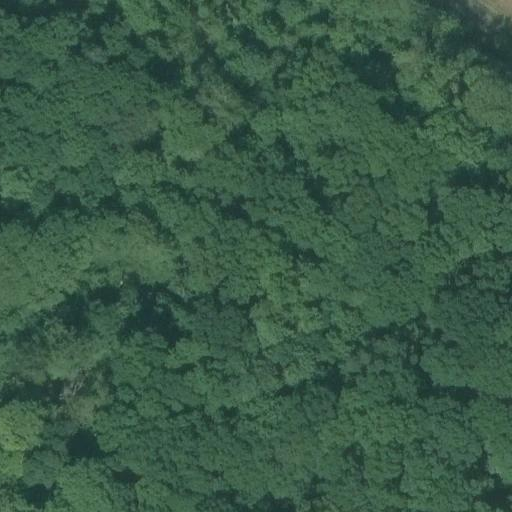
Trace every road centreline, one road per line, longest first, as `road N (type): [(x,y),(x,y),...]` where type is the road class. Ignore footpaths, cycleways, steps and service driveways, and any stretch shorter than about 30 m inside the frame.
road 1 (track): [(284,0),(79,289)]
road 2 (track): [(0,254),(79,289),(87,323),(0,489)]
road 3 (track): [(511,81),(422,0)]
